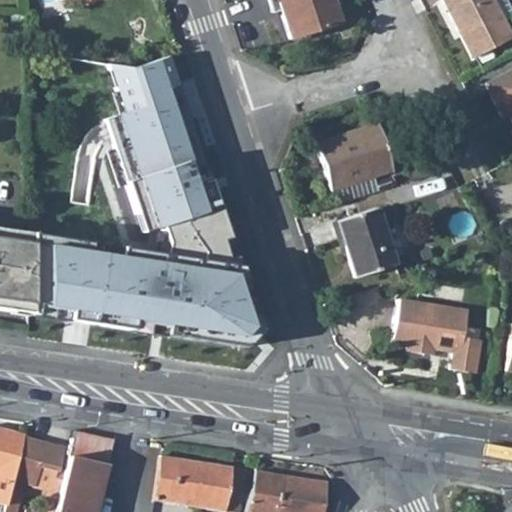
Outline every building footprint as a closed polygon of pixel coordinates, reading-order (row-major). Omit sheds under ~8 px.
[(288,39),(338,23),(330,0),(265,0),(270,13),(279,10),(288,39)] [(491,0),(441,0),(470,57),(510,37),(491,0)] [(23,25),(24,13),(8,12),(8,23),(23,25)] [(0,40),(23,43),(24,27),(0,25),(0,40)] [(38,50),(38,38),(27,38),(27,49),(38,50)] [(161,59),(195,158),(224,149),(191,49),(161,59)] [(181,152),(195,158),(161,59),(150,63),(181,152)] [(511,122),(511,69),(483,84),(501,117),(508,114),(511,122)] [(381,141),(390,138),(384,121),(376,124),(381,141)] [(390,171),(381,141),(376,124),(314,143),(329,191),(331,190),(371,177),(390,171)] [(225,245),(253,236),(224,149),(195,158),(194,166),(198,177),(202,181),(225,245)] [(394,185),(391,176),(373,182),(376,191),(394,185)] [(376,191),(373,182),(371,177),(331,190),(336,204),(376,191)] [(353,279),(395,265),(376,208),(337,221),(345,245),(343,245),(353,279)] [(27,312),(27,316),(112,328),(112,327),(121,328),(127,321),(124,312),(126,312),(102,241),(27,230),(27,235),(27,312)] [(27,235),(0,231),(0,311),(8,313),(9,310),(27,312),(27,235)] [(465,311),(399,300),(392,343),(407,346),(405,352),(424,355),(425,349),(433,350),(450,353),(448,370),(472,375),(478,342),(461,338),(465,311)] [(511,323),(510,323),(503,370),(511,371),(511,323)] [(0,498),(5,500),(11,476),(21,438),(22,433),(0,427),(0,498)] [(53,511),(93,511),(99,490),(112,439),(73,429),(63,468),(60,485),(53,511)] [(5,500),(2,511),(15,511),(24,482),(31,484),(33,479),(51,483),(55,467),(60,447),(21,438),(11,476),(5,500)] [(158,456),(151,499),(232,511),(236,511),(243,469),(158,456)] [(47,490),(42,511),(44,511),(53,511),(60,485),(63,468),(55,467),(51,483),(49,490),(47,490)] [(254,471),(242,511),(318,511),(324,482),(254,471)] [(31,484),(31,486),(47,490),(49,490),(51,483),(33,479),(31,484)]
